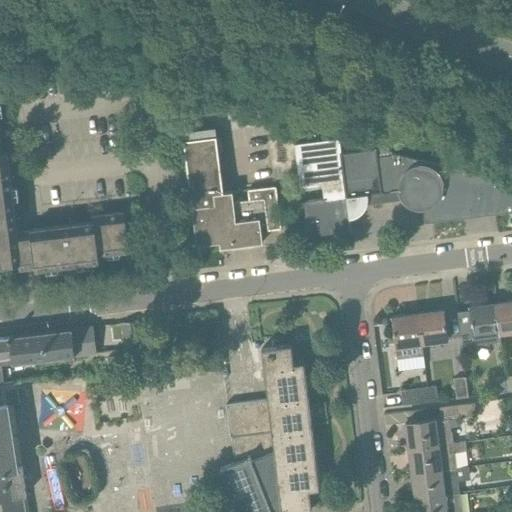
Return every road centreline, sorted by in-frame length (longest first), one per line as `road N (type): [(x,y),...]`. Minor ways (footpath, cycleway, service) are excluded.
road 1 (residential): [(0,315),(350,273)]
road 2 (residential): [(385,511),(350,273)]
road 3 (residential): [(350,273),(511,254)]
road 4 (secondary): [(511,58),(367,0)]
